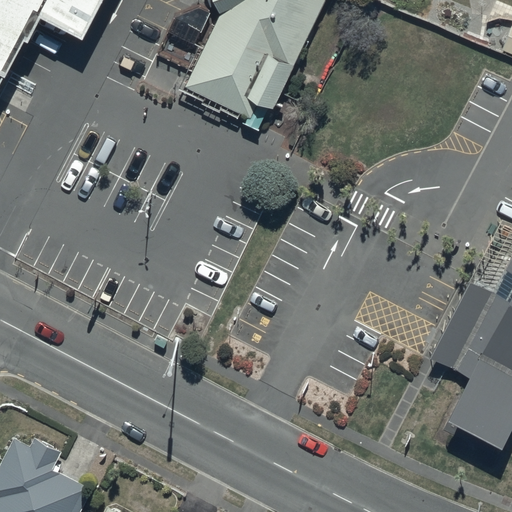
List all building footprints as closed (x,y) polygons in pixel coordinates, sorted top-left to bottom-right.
[(0,0),(0,95),(44,12),(86,34),(104,0),(0,0)] [(320,0),(210,0),(216,17),(181,90),(258,128),(320,0)] [(511,19),(500,46),(511,51),(511,19)] [(511,60),(477,44),(466,69),(503,87),(511,66),(511,60)] [(474,282),(434,360),(471,379),(448,423),(504,451),(511,434),(511,267),(506,279),(498,295),(474,282)] [(29,443),(14,435),(0,462),(0,511),(78,511),(92,486),(54,466),(63,448),(34,434),(29,443)] [(125,511),(107,502),(101,511),(125,511)]
